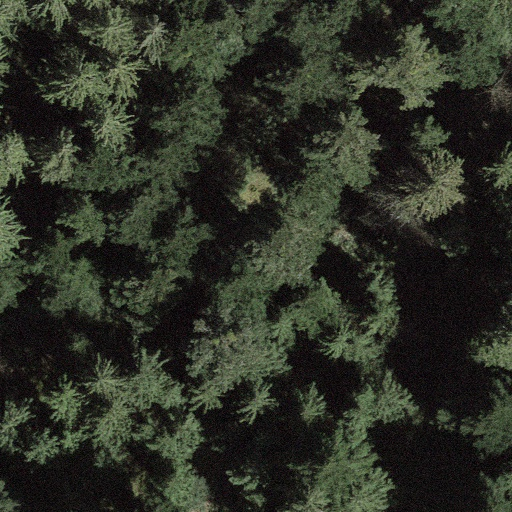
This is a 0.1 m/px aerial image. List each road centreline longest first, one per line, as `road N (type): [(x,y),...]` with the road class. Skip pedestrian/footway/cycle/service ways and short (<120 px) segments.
road 1 (track): [(456,511),(452,442),(299,505)]
road 2 (track): [(452,442),(511,271)]
road 3 (track): [(170,511),(299,505),(303,511)]
